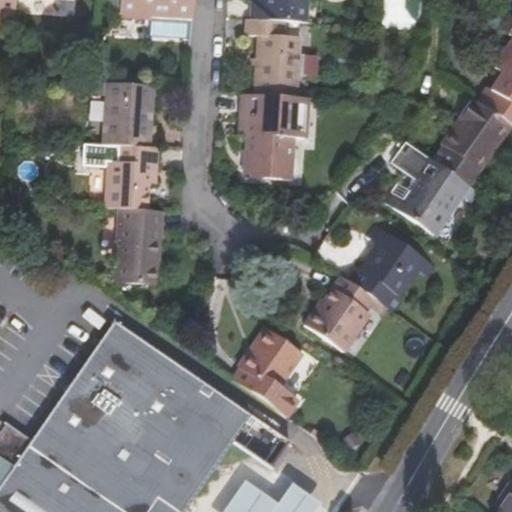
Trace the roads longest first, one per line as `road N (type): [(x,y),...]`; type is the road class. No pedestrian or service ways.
road 1 (residential): [(207,0),(195,202),(233,223)]
road 2 (tertiary): [(393,511),(511,312)]
